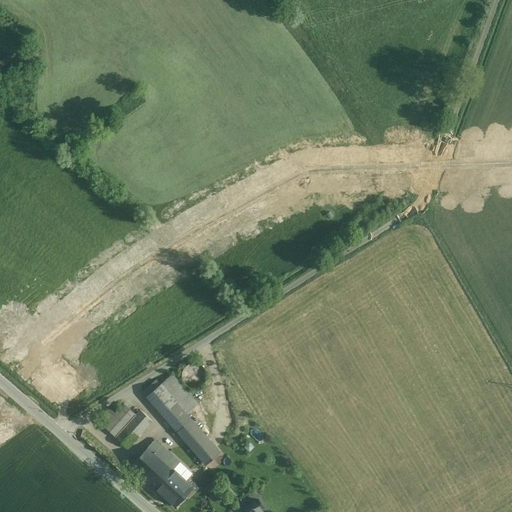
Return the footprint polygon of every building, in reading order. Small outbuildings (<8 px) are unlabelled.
[(182,380),(185,384),(189,387),(194,388),(199,387),(204,384),(206,379),(207,375),(206,370),(203,367),(199,364),(195,363),(191,363),(186,366),(183,370),(182,375),(182,380)] [(219,453),(186,415),(198,405),(172,375),(160,384),(157,380),(143,392),(163,416),(164,415),(206,464),(219,453)] [(136,415),(124,404),(115,414),(104,426),(116,438),(136,415)] [(104,415),(98,421),(104,426),(115,414),(110,409),(104,415)] [(136,415),(116,438),(127,449),(152,421),(140,410),(136,415)] [(165,449),(155,441),(149,447),(159,456),(165,449)] [(173,470),(166,463),(170,459),(169,458),(172,455),(165,449),(159,456),(149,447),(131,466),(167,499),(184,480),(173,470)] [(179,463),(172,455),(169,458),(170,459),(166,463),(173,470),(179,463)] [(192,474),(179,463),(173,470),(184,480),(186,481),(192,474)] [(206,473),(199,480),(206,487),(213,480),(206,473)] [(184,480),(167,499),(175,506),(193,487),(186,481),(184,480)] [(257,499),(244,508),(247,511),(255,511),(261,509),(263,508),(257,499)]
